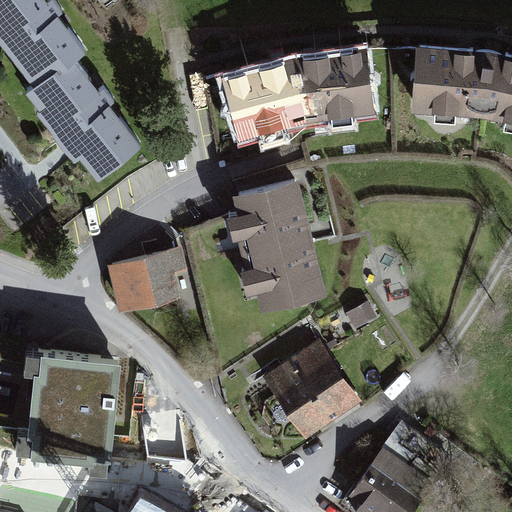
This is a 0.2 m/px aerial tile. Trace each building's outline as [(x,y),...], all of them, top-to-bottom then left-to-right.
[(42,0),(0,0),(0,49),(99,185),(150,148),(42,0)] [(511,63),(488,59),(416,53),(418,121),(511,132),(511,63)] [(278,66),(225,89),(244,152),(317,126),(374,122),(366,58),(278,66)] [(302,189),(233,205),(260,317),(329,301),(302,189)] [(174,255),(113,272),(124,314),(186,297),(174,255)] [(330,346),(272,374),(306,444),(364,415),(330,346)] [(116,352),(35,348),(29,460),(111,464),(116,352)] [(381,465),(353,511),(378,511),(379,510),(382,511),(415,511),(427,492),(381,465)]
